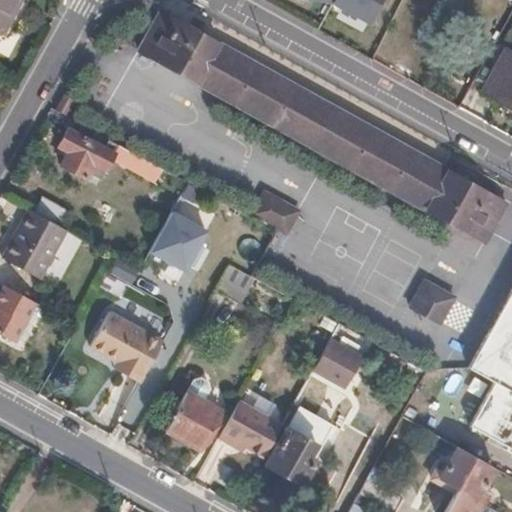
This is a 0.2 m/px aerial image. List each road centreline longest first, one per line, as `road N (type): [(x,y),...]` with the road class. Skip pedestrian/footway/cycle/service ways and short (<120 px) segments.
road 1 (residential): [(224,0),(511,160)]
road 2 (residential): [(193,511),(0,403)]
road 3 (residential): [(0,161),(87,0)]
